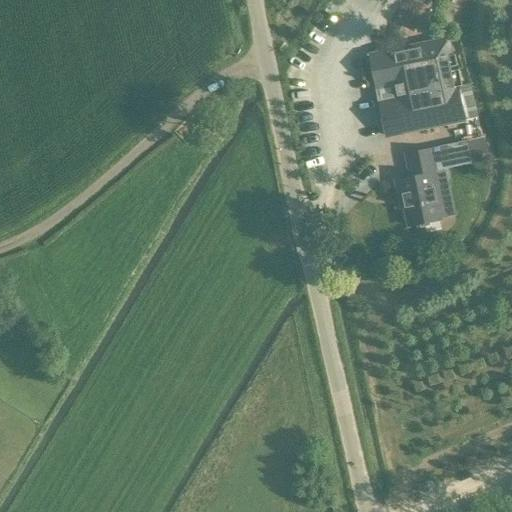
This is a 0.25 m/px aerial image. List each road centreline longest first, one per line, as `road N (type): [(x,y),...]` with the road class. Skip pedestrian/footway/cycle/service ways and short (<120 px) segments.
road 1 (unclassified): [(363,511),(252,0)]
road 2 (track): [(283,151),(393,0)]
road 3 (track): [(392,511),(406,471),(511,426)]
